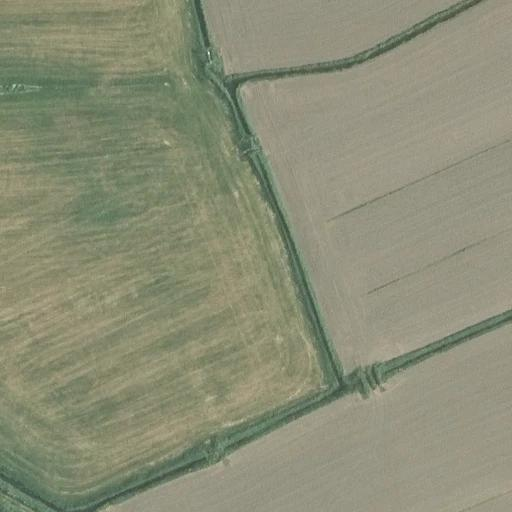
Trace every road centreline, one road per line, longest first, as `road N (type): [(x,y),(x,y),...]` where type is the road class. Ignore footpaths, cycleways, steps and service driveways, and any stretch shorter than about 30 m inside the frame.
road 1 (track): [(201,174),(208,443),(262,511)]
road 2 (track): [(281,0),(243,48),(188,66),(201,174),(301,131)]
road 3 (track): [(511,283),(372,356),(401,511)]
